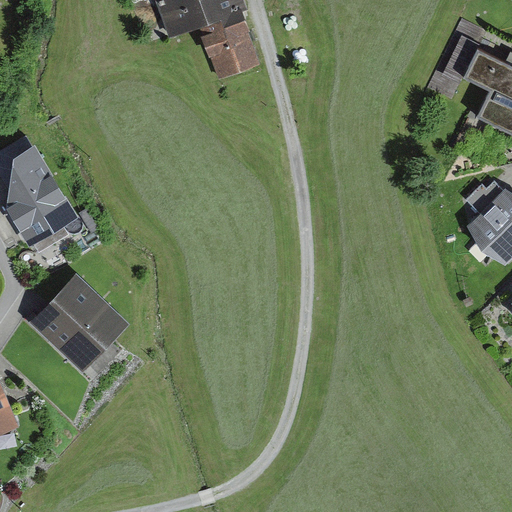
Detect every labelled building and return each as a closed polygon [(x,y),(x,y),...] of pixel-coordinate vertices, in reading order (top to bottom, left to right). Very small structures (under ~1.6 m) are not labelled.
[(157,0),(170,34),(198,24),(218,79),(263,62),(244,8),(248,7),(245,0),(157,0)] [(511,133),(511,50),(507,58),(477,43),(463,73),(488,86),(474,114),(511,133)] [(0,172),(9,186),(7,204),(29,242),(32,240),(39,252),(70,233),(63,222),(79,213),(35,139),(31,141),(27,133),(0,149),(0,172)] [(481,245),(505,260),(511,253),(511,187),(506,184),(502,187),(498,183),(494,178),(487,186),(482,182),(466,197),(478,211),(467,222),(481,245)] [(76,269),(29,318),(83,370),(131,321),(76,269)] [(0,432),(21,425),(0,372),(0,432)]
